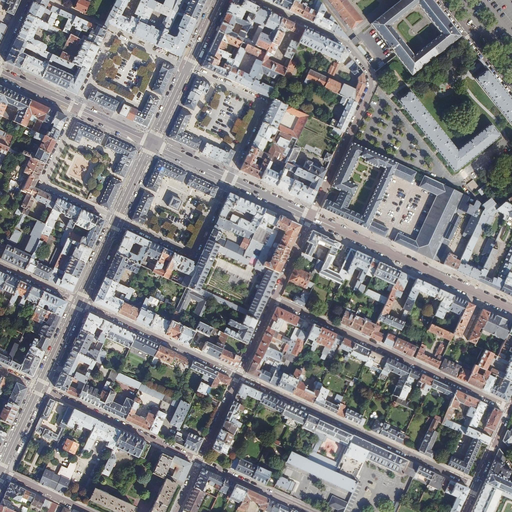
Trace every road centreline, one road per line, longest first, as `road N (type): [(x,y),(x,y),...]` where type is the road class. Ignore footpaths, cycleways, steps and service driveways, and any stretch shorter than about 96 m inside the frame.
road 1 (residential): [(251,0),(345,43),(372,79),(310,216)]
road 2 (residential): [(238,375),(476,485)]
road 3 (residential): [(510,408),(271,301)]
road 4 (tertiary): [(310,216),(511,308)]
road 5 (residential): [(199,461),(39,387)]
road 6 (residential): [(79,302),(238,375)]
road 7 (residential): [(228,179),(262,102),(186,68)]
road 8 (residential): [(117,219),(192,254),(228,179)]
road 9 (residential): [(77,108),(44,183),(117,219)]
road 10 (residential): [(308,511),(199,461)]
